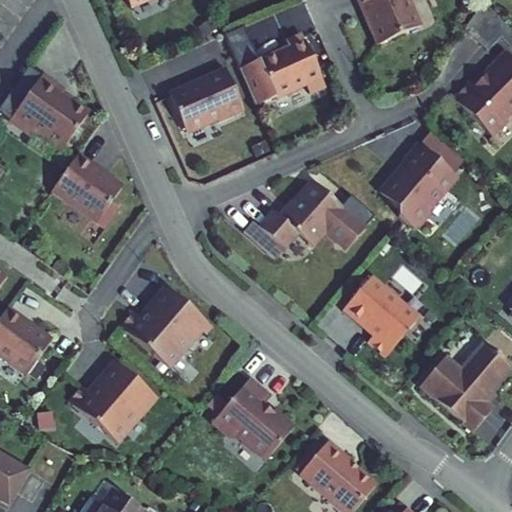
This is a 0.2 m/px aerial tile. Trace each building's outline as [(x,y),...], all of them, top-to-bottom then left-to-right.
[(126,0),(130,8),(148,0),(126,0)] [(369,27),(378,46),(420,27),(407,0),(357,0),(364,15),(367,14),(372,26),(369,27)] [(511,31),(483,3),(464,30),(487,52),(500,39),(511,50),(511,31)] [(289,49),(259,62),(243,27),(223,35),(255,108),(305,86),(309,95),(325,88),(302,36),(286,43),(289,49)] [(469,82),(452,99),(490,137),(506,121),(506,116),(511,110),(511,59),(504,51),(482,73),(486,76),(474,87),(469,82)] [(30,67),(0,108),(0,115),(9,122),(42,75),(30,67)] [(243,112),(225,70),(199,81),(200,82),(169,96),(185,133),(216,120),(218,123),(243,112)] [(42,75),(9,122),(31,137),(34,132),(61,151),(88,114),(71,102),(69,104),(59,97),(63,90),(42,75)] [(418,145),(453,175),(464,162),(430,133),(418,145)] [(402,161),(405,163),(379,194),(397,210),(398,217),(413,230),(416,227),(421,226),(428,218),(428,212),(457,178),(453,175),(418,145),(417,144),(402,161)] [(93,171),(75,158),(51,193),(96,225),(104,231),(119,210),(111,204),(121,189),(94,170),(93,171)] [(274,213),(260,229),(285,250),(298,235),(313,248),(326,233),(347,251),(366,228),(365,227),(374,217),(350,196),(342,207),(312,182),(281,219),(274,213)] [(260,229),(253,223),(243,235),(275,261),(285,250),(260,229)] [(371,278),(343,311),(364,329),(365,328),(374,335),(368,343),(386,358),(419,319),(371,278)] [(133,312),(119,328),(167,369),(200,330),(206,323),(166,289),(149,309),(146,306),(138,316),(133,312)] [(25,322),(7,309),(0,318),(0,357),(0,356),(27,375),(51,342),(24,323),(25,322)] [(206,323),(200,330),(206,336),(212,328),(206,323)] [(445,358),(420,387),(473,432),(493,409),(487,404),(483,401),(491,392),(511,366),(484,343),(460,371),(445,358)] [(82,387),(68,403),(116,444),(155,398),(115,364),(98,384),(101,387),(93,397),(86,391),(82,387)] [(220,414),(212,423),(227,435),(235,435),(265,461),(294,428),(274,410),(273,412),(264,405),(270,398),(249,380),(220,414)] [(95,382),(86,391),(93,397),(101,387),(98,384),(95,382)] [(495,394),(491,392),(483,401),(487,404),(495,394)] [(323,448),(299,475),(342,511),(353,511),(376,485),(349,462),(350,460),(329,441),(323,448)] [(294,471),(299,475),(323,448),(318,443),(294,471)] [(0,500),(7,505),(28,470),(0,453),(0,500)] [(98,511),(144,511),(113,491),(98,511)]
